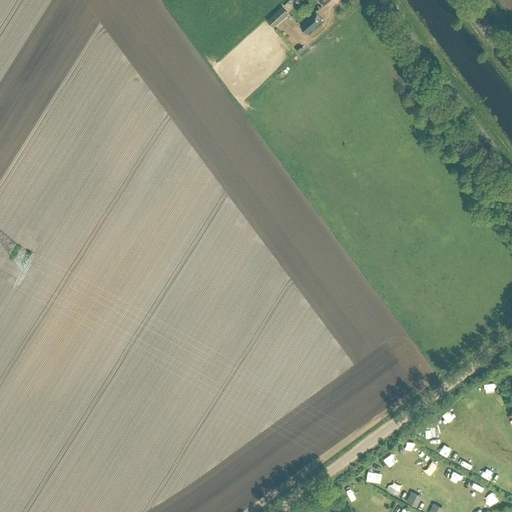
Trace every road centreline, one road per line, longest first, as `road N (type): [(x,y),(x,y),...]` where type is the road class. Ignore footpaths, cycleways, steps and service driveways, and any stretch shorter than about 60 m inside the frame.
road 1 (tertiary): [(275,511),(511,338)]
road 2 (unclassified): [(511,174),(384,0)]
